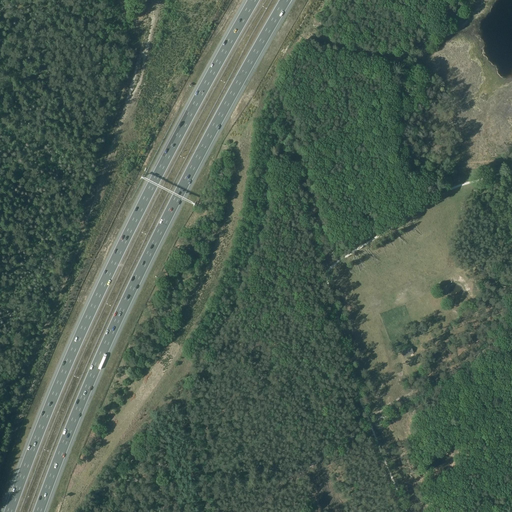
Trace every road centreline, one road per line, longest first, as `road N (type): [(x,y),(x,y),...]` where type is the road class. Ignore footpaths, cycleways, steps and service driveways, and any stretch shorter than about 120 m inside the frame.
road 1 (motorway): [(39,511),(150,247),(285,0)]
road 2 (motorway): [(253,0),(128,231),(9,511)]
road 3 (track): [(330,277),(302,195),(307,159),(337,130),(369,128),(384,54),(403,55),(465,0)]
road 4 (track): [(156,0),(140,80),(96,202)]
road 5 (unknown): [(380,418),(419,370),(511,311)]
road 6 (track): [(380,418),(511,329)]
